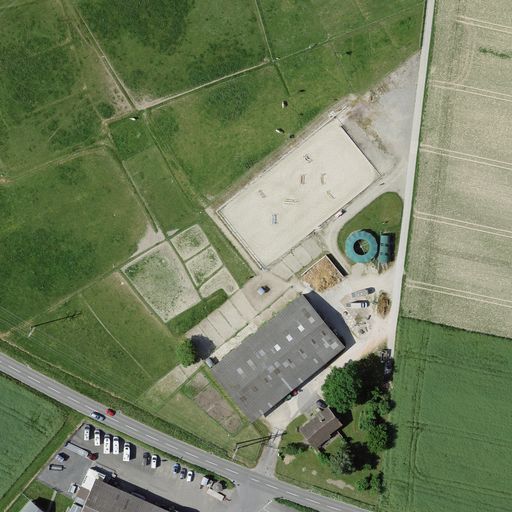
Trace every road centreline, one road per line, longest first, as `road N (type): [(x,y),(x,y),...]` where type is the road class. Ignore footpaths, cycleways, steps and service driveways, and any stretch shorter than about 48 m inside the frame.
road 1 (track): [(430,0),(396,382)]
road 2 (secondary): [(347,511),(156,439),(0,360)]
